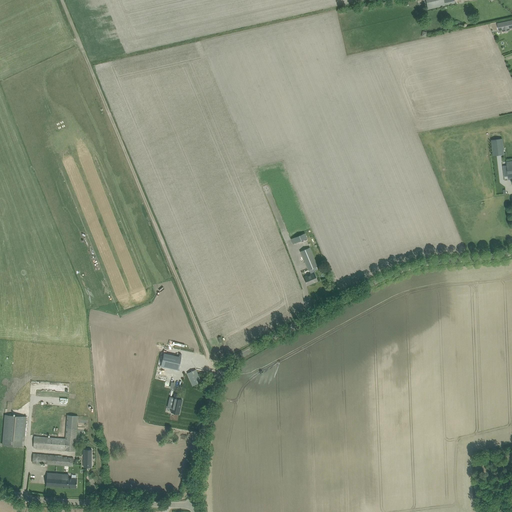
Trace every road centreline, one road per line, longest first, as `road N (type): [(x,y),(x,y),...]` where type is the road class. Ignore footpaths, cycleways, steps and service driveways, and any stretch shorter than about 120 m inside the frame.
road 1 (unclassified): [(192,501),(216,381),(237,358),(405,269),(511,253)]
road 2 (track): [(216,381),(62,0)]
road 3 (unclassified): [(192,501),(34,501),(0,487)]
